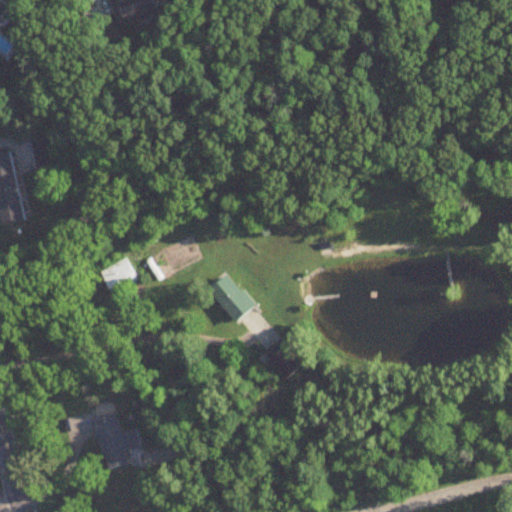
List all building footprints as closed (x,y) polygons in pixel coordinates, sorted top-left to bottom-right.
[(0,0),(0,24),(3,27),(20,5),(26,10),(31,4),(25,0),(22,0),(22,1),(20,0),(6,0),(5,2),(2,0),(0,0)] [(115,0),(120,17),(127,15),(130,24),(166,13),(162,0),(159,0),(115,0)] [(0,155),(0,197),(7,229),(29,225),(14,153),(0,155)] [(142,281),(128,258),(103,274),(116,297),(142,281)] [(213,292),(241,323),(259,306),(231,275),(213,292)] [(307,366),(286,339),(267,355),(287,381),(307,366)] [(98,420),(110,470),(130,465),(127,450),(142,446),(138,430),(122,434),(118,416),(98,420)]
